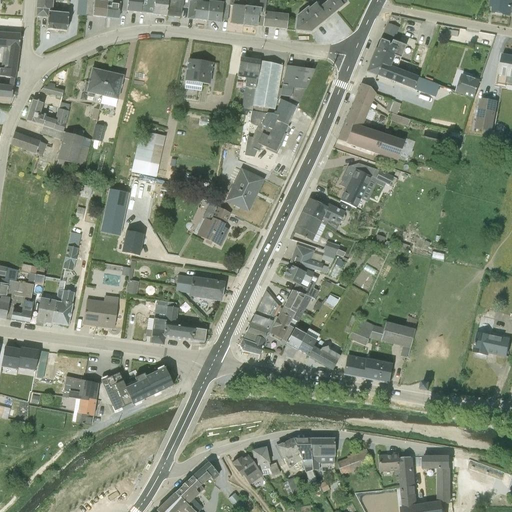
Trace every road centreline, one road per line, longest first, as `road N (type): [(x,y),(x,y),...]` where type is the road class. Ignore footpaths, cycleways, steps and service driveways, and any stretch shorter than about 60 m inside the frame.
road 1 (secondary): [(352,57),(212,362)]
road 2 (residential): [(35,71),(106,38),(161,30),(352,57)]
road 3 (tertiary): [(212,362),(511,414)]
road 4 (residential): [(161,469),(281,435),(342,435),(455,453)]
road 5 (tertiary): [(212,362),(0,330)]
road 6 (residential): [(374,6),(511,32)]
road 7 (residential): [(94,429),(204,378)]
